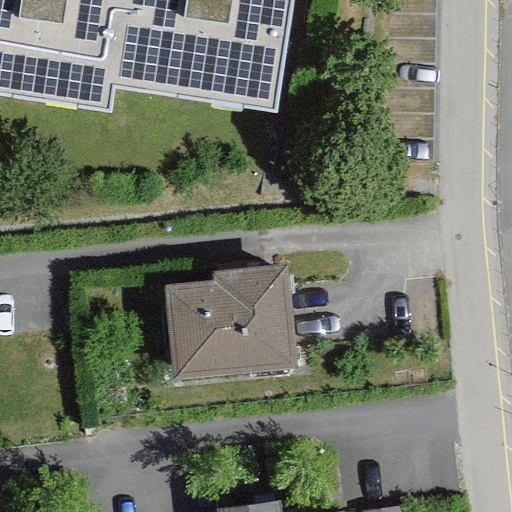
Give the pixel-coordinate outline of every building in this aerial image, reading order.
[(0,0),(0,95),(112,112),(116,88),(129,0),(0,0)] [(129,0),(116,88),(276,112),(292,0),(129,0)] [(165,278),(175,372),(299,358),(288,265),(165,278)] [(204,492),(206,511),(344,511),(343,500),(284,507),(281,483),(204,492)] [(364,504),(364,511),(400,511),(400,500),(364,504)]
